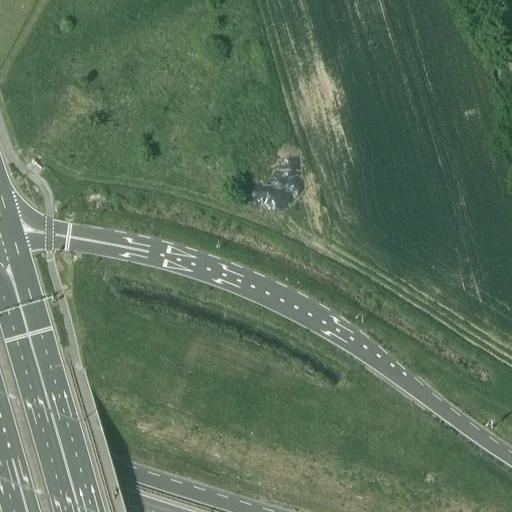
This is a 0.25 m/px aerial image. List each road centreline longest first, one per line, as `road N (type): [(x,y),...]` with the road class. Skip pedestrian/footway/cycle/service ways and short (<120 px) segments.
road 1 (primary): [(511,455),(262,295),(109,246),(14,248)]
road 2 (primary): [(89,511),(14,248)]
road 3 (primary): [(253,511),(0,426)]
road 4 (primary): [(0,454),(165,511)]
